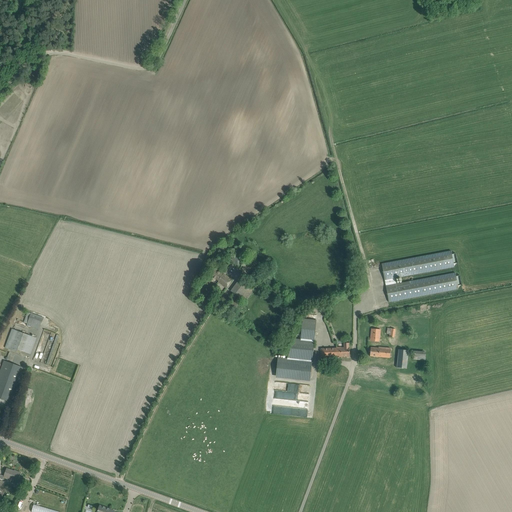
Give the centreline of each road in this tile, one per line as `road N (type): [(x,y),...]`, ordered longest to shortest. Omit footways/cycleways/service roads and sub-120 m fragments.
road 1 (track): [(119,483),(162,390),(224,291)]
road 2 (tertiary): [(199,511),(0,439)]
